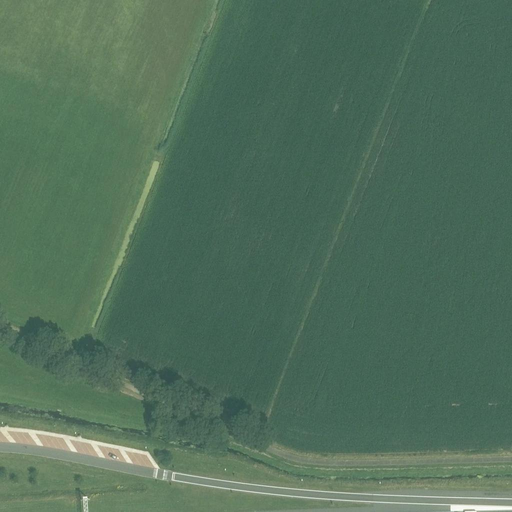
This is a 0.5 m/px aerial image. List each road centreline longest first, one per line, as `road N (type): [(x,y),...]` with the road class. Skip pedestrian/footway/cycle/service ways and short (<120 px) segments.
road 1 (unclassified): [(511,459),(310,461),(0,330)]
road 2 (motorway): [(502,511),(203,482)]
